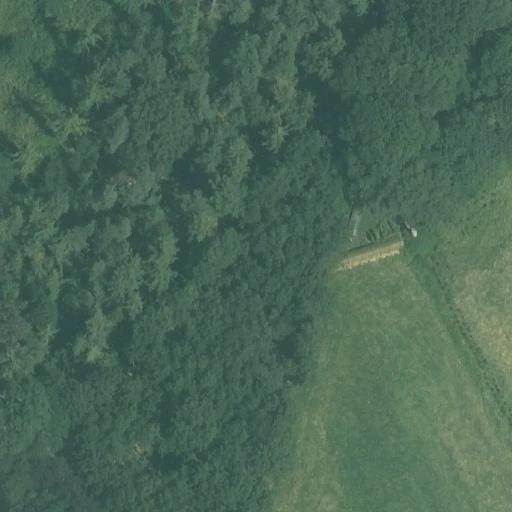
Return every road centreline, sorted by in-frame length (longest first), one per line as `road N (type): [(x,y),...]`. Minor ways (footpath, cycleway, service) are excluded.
road 1 (track): [(451,0),(59,451)]
road 2 (unclassified): [(90,511),(0,336)]
